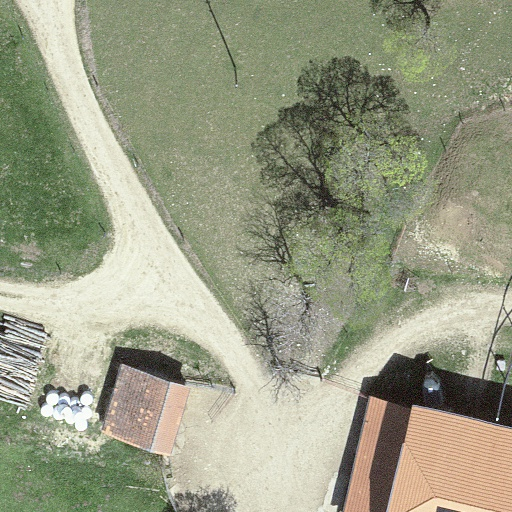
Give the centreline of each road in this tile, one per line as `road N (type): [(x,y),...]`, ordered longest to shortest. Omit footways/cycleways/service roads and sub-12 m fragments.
road 1 (track): [(174,298),(48,12),(53,0)]
road 2 (track): [(301,511),(280,446),(174,298)]
road 3 (track): [(174,298),(0,298)]
